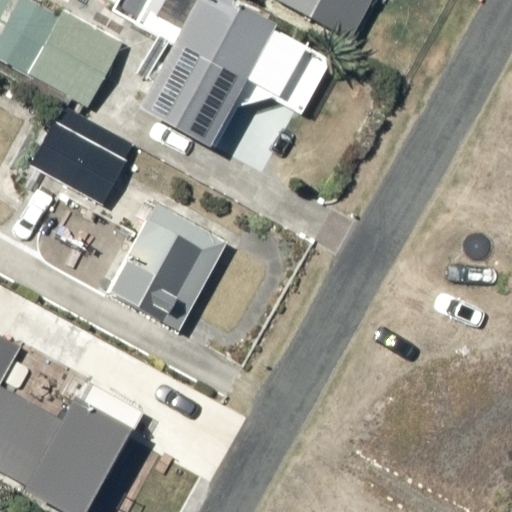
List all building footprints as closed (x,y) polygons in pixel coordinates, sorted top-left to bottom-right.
[(116,36),(37,0),(0,0),(0,65),(84,105),(116,36)] [(262,94),(295,113),(317,75),(286,57),(293,46),(214,0),(113,0),(109,7),(162,38),(125,103),(206,150),(233,103),(235,104),(237,105),(239,106),(242,107),(244,107),(246,107),(249,106),(251,106),(253,105),(255,104),(257,102),(259,100),(260,98),(261,96),(262,94)] [(271,0),(343,38),(363,0),(271,0)] [(129,146),(54,106),(22,168),(96,207),(129,146)] [(172,219),(149,206),(101,293),(172,331),(219,245),(172,219)] [(0,342),(0,476),(64,511),(71,511),(106,449),(112,453),(134,414),(56,372),(37,407),(0,386),(0,379),(16,351),(0,342)]
